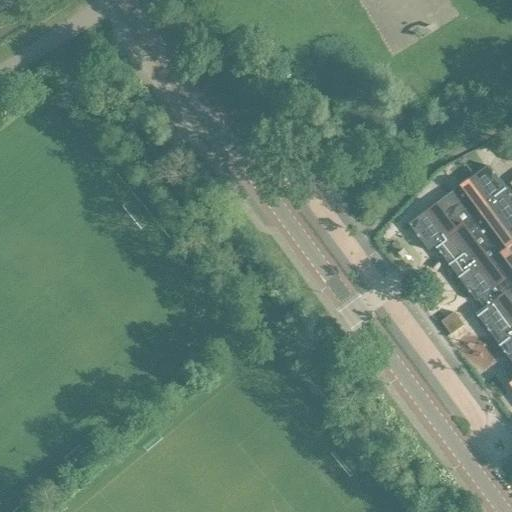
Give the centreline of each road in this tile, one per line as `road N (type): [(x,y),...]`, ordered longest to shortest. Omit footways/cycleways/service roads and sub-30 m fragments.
road 1 (tertiary): [(504,511),(124,0)]
road 2 (unclassified): [(0,74),(115,0)]
